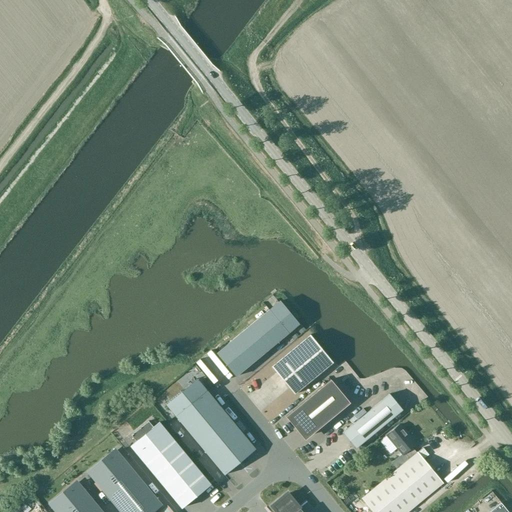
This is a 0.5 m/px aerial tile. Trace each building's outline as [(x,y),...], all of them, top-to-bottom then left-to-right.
[(297,325),(278,302),(216,353),(236,377),(297,325)] [(294,395),(333,363),(310,335),(271,367),(294,395)] [(255,450),(198,380),(167,406),(224,475),(255,450)] [(330,380),(286,417),(295,428),(301,423),(311,435),(350,403),(330,380)] [(389,394),(343,433),(355,448),(402,410),(389,394)] [(210,484),(159,422),(153,428),(148,422),(131,436),(136,442),(130,446),(181,508),(210,484)] [(397,469),(362,498),(373,511),(407,511),(443,483),(417,452),(416,453),(411,447),(413,445),(404,435),(407,433),(400,424),(386,436),(401,454),(391,463),(397,469)] [(153,511),(162,505),(117,450),(88,474),(120,511),(153,511)] [(102,511),(78,482),(49,506),(54,511),(102,511)] [(302,511),(287,493),(272,506),(276,511),(302,511)] [(508,511),(500,503),(488,511),(508,511)]
